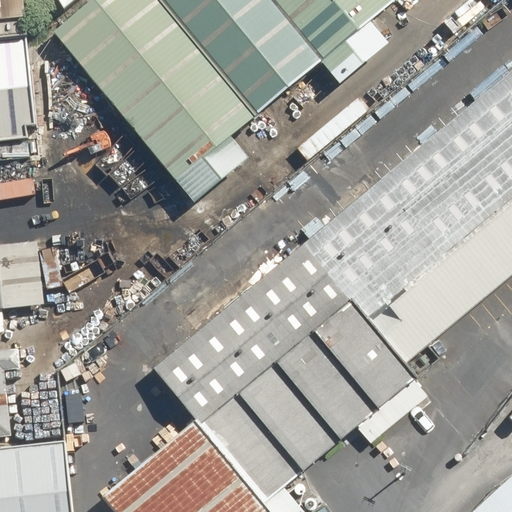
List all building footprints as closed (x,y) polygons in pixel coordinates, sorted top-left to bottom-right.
[(0,0),(0,143),(37,140),(21,0),(0,0)] [(254,116),(157,0),(99,0),(55,38),(198,204),(247,162),(227,138),(254,116)] [(57,0),(65,11),(77,0),(57,0)] [(157,0),(254,116),(319,63),(340,88),(392,44),(371,19),(390,4),(387,0),(157,0)] [(511,74),(157,369),(200,421),(105,499),(116,511),(272,511),(267,506),(421,379),(409,364),(511,278),(511,74)] [(40,243),(0,247),(0,439),(13,438),(6,372),(22,371),(20,351),(0,352),(0,333),(7,333),(5,310),(46,307),(40,243)] [(74,511),(67,443),(0,451),(0,511),(74,511)] [(511,511),(511,476),(473,511),(511,511)] [(376,511),(353,484),(338,497),(350,511),(376,511)]
